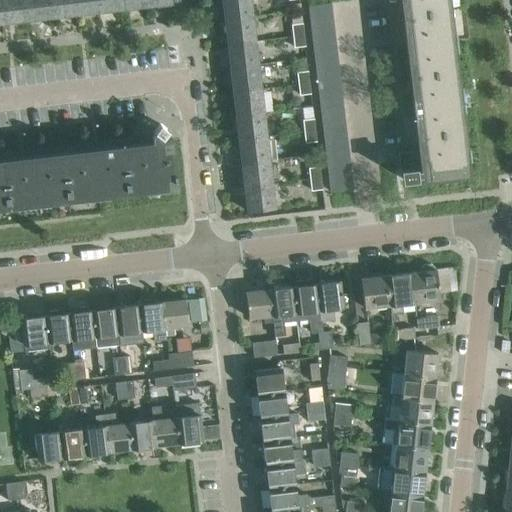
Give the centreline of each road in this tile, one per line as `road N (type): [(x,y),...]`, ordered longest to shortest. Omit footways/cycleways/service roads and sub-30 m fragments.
road 1 (residential): [(212,261),(185,77),(0,99)]
road 2 (residential): [(451,511),(486,226)]
road 3 (residential): [(212,261),(486,226)]
road 4 (residential): [(237,511),(212,261)]
road 5 (residential): [(0,286),(212,261)]
